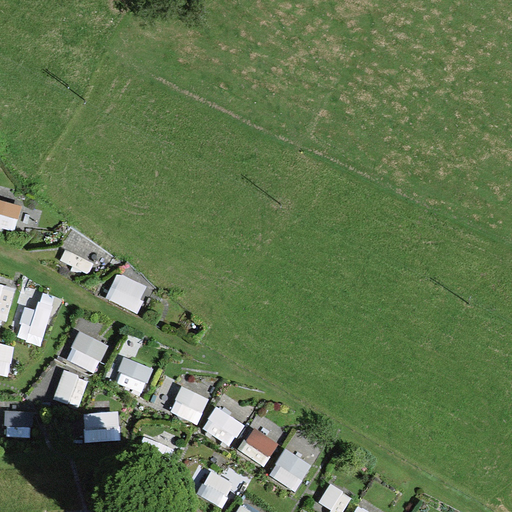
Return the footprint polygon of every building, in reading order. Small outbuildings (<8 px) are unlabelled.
[(0,225),(19,228),(24,199),(0,194),(0,225)] [(119,271),(108,296),(139,310),(150,285),(119,271)] [(0,282),(0,318),(10,320),(17,286),(0,282)] [(45,337),(57,305),(35,297),(24,329),(45,337)] [(82,329),(68,358),(97,372),(111,343),(82,329)] [(0,374),(9,377),(17,346),(0,341),(0,374)] [(111,377),(143,389),(153,363),(122,351),(111,377)] [(80,407),(91,377),(66,368),(56,398),(80,407)] [(200,423),(212,397),(184,384),(172,410),(200,423)] [(233,445),(248,422),(219,404),(205,427),(233,445)] [(7,436),(34,436),(34,410),(7,410),(7,436)] [(122,410),(86,411),(87,440),(123,439),(122,410)] [(257,426),(240,449),(265,466),(281,443),(257,426)] [(270,474),(298,491),(314,463),(287,447),(270,474)] [(215,469),(199,490),(222,507),(237,485),(215,469)] [(332,483),(319,503),(333,511),(343,511),(354,497),(332,483)]
